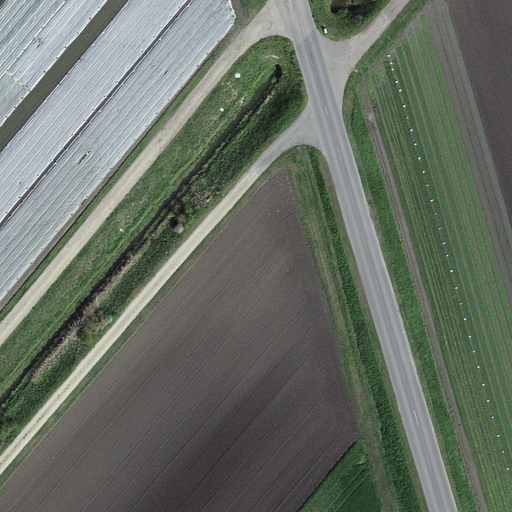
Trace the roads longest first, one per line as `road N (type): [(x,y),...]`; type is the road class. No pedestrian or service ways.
road 1 (track): [(0,466),(404,0)]
road 2 (tertiary): [(296,0),(446,511)]
road 3 (track): [(280,0),(0,346)]
